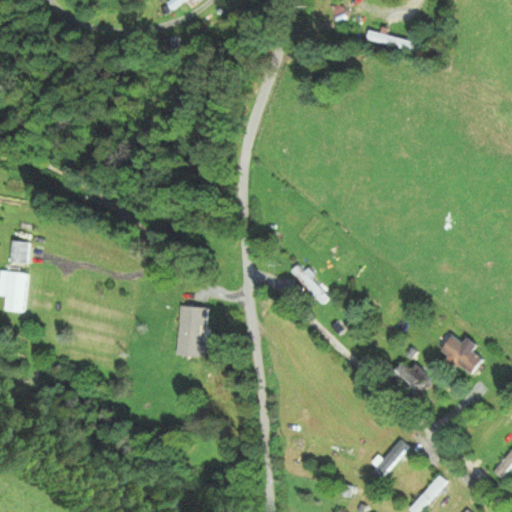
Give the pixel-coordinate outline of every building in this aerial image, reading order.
[(168,0),(164,2),(170,12),(189,0),(168,0)] [(412,42),(369,32),(367,41),(410,52),(412,42)] [(8,263),(26,265),(29,243),(10,241),(8,263)] [(291,274),(322,305),(329,299),(297,267),(291,274)] [(22,314),(27,275),(1,272),(0,281),(0,297),(6,298),(4,312),(22,314)] [(205,358),(208,309),(179,308),(177,357),(205,358)] [(440,351),(469,377),(482,362),(454,337),(440,351)] [(416,366),(410,372),(404,366),(390,380),(414,403),(434,382),(416,366)] [(355,466),(359,457),(315,438),(311,446),(355,466)] [(408,452),(401,444),(371,475),(379,482),(408,452)] [(511,451),(494,473),(502,479),(511,466),(511,451)] [(410,511),(420,511),(446,483),(439,477),(409,511),(410,511)]
